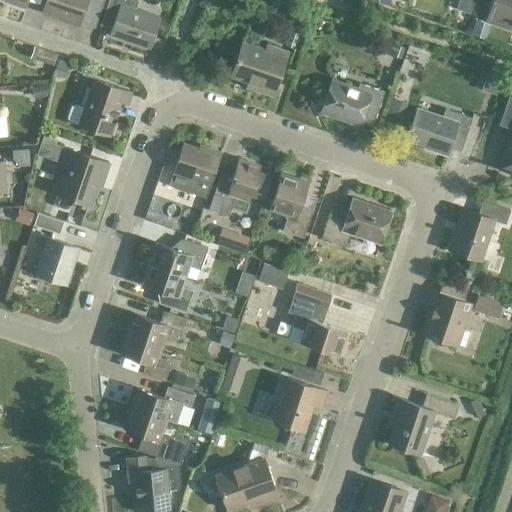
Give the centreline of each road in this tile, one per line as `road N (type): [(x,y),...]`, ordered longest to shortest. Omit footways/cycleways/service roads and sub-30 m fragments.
road 1 (residential): [(169,106),(438,192),(329,511)]
road 2 (residential): [(80,351),(169,106)]
road 3 (residential): [(0,24),(148,78),(169,106)]
road 4 (residential): [(101,511),(80,351)]
